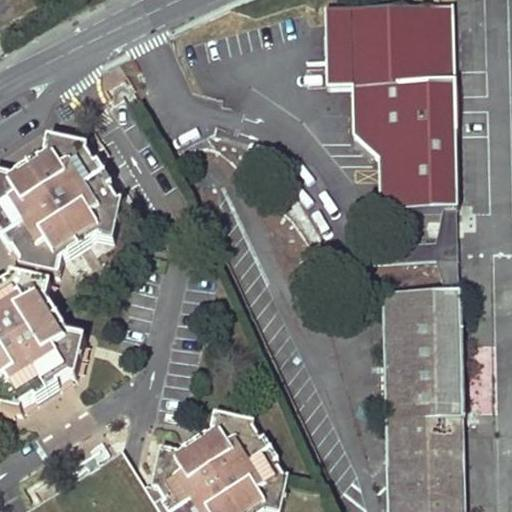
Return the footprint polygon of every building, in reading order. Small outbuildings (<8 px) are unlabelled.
[(454,8),(429,9),(431,84),(456,84),(454,8)] [(429,9),(328,13),(328,36),(328,83),(356,83),(378,83),(379,109),(380,136),(369,150),(380,162),(382,215),(440,212),(460,212),(456,84),(431,84),(429,9)] [(378,83),(356,83),(358,137),(369,150),(380,136),(379,109),(378,83)] [(0,412),(22,418),(24,410),(38,402),(36,399),(59,385),(61,387),(74,380),(80,381),(89,343),(74,339),(69,332),(60,337),(48,319),(57,313),(52,305),(58,279),(65,281),(69,265),(78,259),(73,251),(91,240),(95,247),(104,243),(119,246),(129,208),(121,206),(114,193),(110,195),(96,172),(99,171),(93,161),(94,154),(54,144),(51,160),(43,165),(49,174),(39,180),(30,186),(25,177),(16,182),(0,178),(0,222),(5,231),(8,229),(22,251),(19,253),(27,266),(23,282),(15,281),(14,290),(2,296),(3,299),(0,301),(0,412)] [(43,165),(25,177),(30,186),(39,180),(49,174),(43,165)] [(117,191),(103,168),(99,171),(96,172),(110,195),(114,193),(117,191)] [(462,294),(460,212),(440,212),(440,242),(383,244),(384,265),(442,263),(442,294),(462,294)] [(5,231),(1,234),(15,256),(19,253),(22,251),(8,229),(5,231)] [(73,251),(78,259),(95,247),(91,240),(73,251)] [(442,294),(384,296),(384,325),(378,334),(379,371),(387,387),(387,421),(390,511),(469,511),(462,294),(442,294)] [(69,332),(57,313),(48,319),(60,337),(69,332)] [(38,402),(40,406),(64,392),(61,387),(59,385),(36,399),(38,402)] [(387,387),(369,387),(368,421),(387,421),(387,387)] [(258,421),(220,411),(216,427),(210,432),(215,442),(193,455),(188,445),(181,449),(163,445),(154,483),(160,485),(168,498),(171,496),(180,511),(241,511),(253,505),(256,511),(260,511),(265,509),(272,511),(282,511),(292,476),(285,475),(278,462),(275,464),(261,441),(264,439),(256,428),(258,421)] [(215,442),(210,432),(188,445),(193,455),(215,442)] [(281,459),(268,437),(264,439),(261,441),(275,464),(278,462),(281,459)] [(168,498),(164,501),(170,511),(180,511),(171,496),(168,498)]
